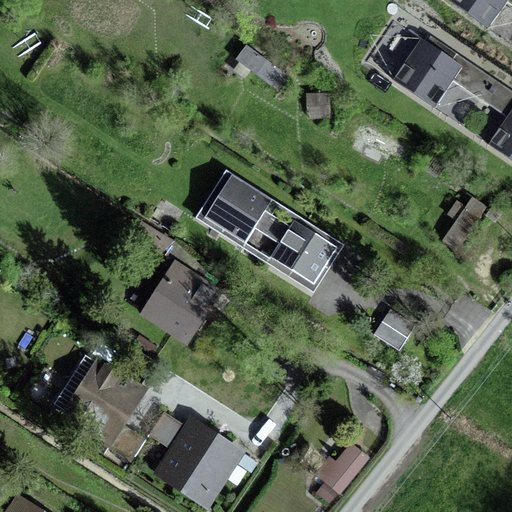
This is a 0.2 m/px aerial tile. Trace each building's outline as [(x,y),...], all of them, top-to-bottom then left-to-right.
[(511,0),(447,0),(487,29),(507,2),(511,5),(511,0)] [(511,160),(511,100),(421,39),(393,80),(434,108),(453,81),(507,117),(488,145),(511,160)] [(277,91),(288,77),(246,45),(235,60),(277,91)] [(309,96),(309,117),(328,117),(329,96),(309,96)] [(402,162),(409,146),(357,122),(349,138),(402,162)] [(271,201),(231,176),(204,218),(244,243),(257,222),(283,238),(271,257),(289,269),(295,260),(318,275),(336,248),(294,221),(289,228),(264,212),(271,201)] [(483,210),(470,202),(444,240),(456,249),(483,210)] [(148,315),(186,339),(215,293),(175,268),(165,283),(167,284),(148,315)] [(399,351),(415,326),(390,309),(373,335),(399,351)] [(69,415),(107,439),(139,389),(101,365),(69,415)] [(235,453),(193,427),(166,468),(208,496),(235,453)] [(22,511),(43,511),(29,502),(22,511)]
